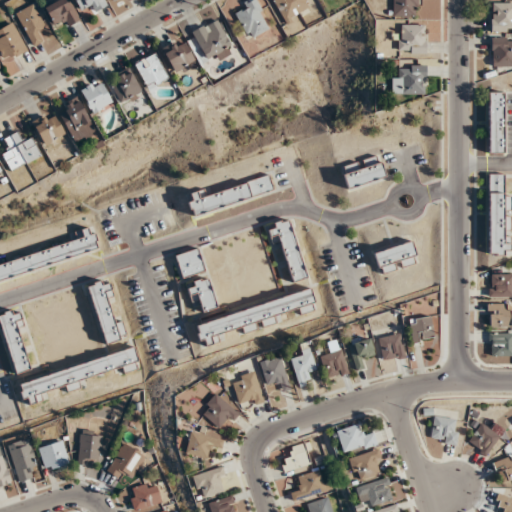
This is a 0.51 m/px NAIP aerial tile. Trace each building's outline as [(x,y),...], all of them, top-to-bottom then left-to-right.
[(67,27),(81,17),(68,0),(67,0),(65,2),(63,0),(55,0),(44,9),(55,24),(61,19),(67,27)] [(75,0),(80,9),(89,4),(94,13),(108,5),(105,0),(75,0)] [(270,28),(255,0),(250,0),(233,9),(248,39),(270,28)] [(392,0),(393,17),(418,17),(418,0),(392,0)] [(511,3),(491,4),(491,31),(511,30),(511,3)] [(33,45),(50,36),(33,4),(16,13),(33,45)] [(219,59),(228,54),(224,47),(231,43),(217,18),(192,32),(206,58),(215,52),(219,59)] [(0,54),(4,63),(27,51),(13,23),(0,29),(0,54)] [(398,54),(426,54),(426,25),(398,25),(398,54)] [(511,37),(491,38),(491,67),(511,66),(511,37)] [(163,49),(176,73),(196,62),(182,38),(163,49)] [(167,80),(157,54),(135,62),(146,89),(167,80)] [(391,93),(426,93),(426,65),(401,65),(401,75),(391,75),(391,93)] [(108,81),(119,104),(142,92),(130,70),(108,81)] [(80,90),(93,113),(113,103),(100,79),(80,90)] [(503,153),(503,92),(487,92),(487,153),(503,153)] [(96,133),(78,97),(62,105),(65,111),(59,114),(74,144),(96,133)] [(42,144),(64,136),(55,112),(33,120),(42,144)] [(4,139),(9,149),(1,153),(11,171),(41,155),(30,135),(21,140),(17,132),(4,139)] [(363,161),(363,162),(340,169),(347,190),(386,177),(379,156),(363,161)] [(511,255),(511,194),(503,194),(503,173),(487,173),(487,255),(511,255)] [(274,192),(269,176),(206,194),(204,189),(185,194),(191,216),(274,192)] [(280,241),(291,282),(305,278),(289,220),(266,226),(271,244),(280,241)] [(0,278),(99,253),(92,227),(75,231),(77,241),(0,261),(0,278)] [(373,252),(379,274),(418,264),(412,241),(373,252)] [(205,270),(197,247),(174,256),(182,279),(205,270)] [(511,296),(511,273),(488,273),(488,297),(511,296)] [(217,308),(209,277),(186,283),(191,303),(199,301),(202,312),(217,308)] [(104,345),(127,338),(122,320),(114,322),(108,301),(114,299),(108,278),(87,284),(104,345)] [(194,322),(200,347),(221,342),(219,334),(241,328),(243,333),(282,323),(280,313),(299,308),(300,315),(317,310),(312,291),(194,322)] [(510,327),(509,303),(487,303),(488,327),(510,327)] [(30,370),(18,328),(23,327),(18,308),(0,312),(0,325),(14,374),(30,370)] [(412,343),(434,340),(432,316),(409,319),(412,343)] [(511,332),(489,333),(489,355),(511,354),(511,332)] [(405,356),(400,333),(378,338),(383,361),(405,356)] [(355,370),(365,368),(363,358),(374,356),(370,337),(349,342),(355,370)] [(327,379),(349,372),(338,339),(327,343),(330,353),(319,356),(327,379)] [(17,381),(24,406),(46,400),(44,392),(65,386),(67,392),(85,387),(82,378),(119,368),(121,374),(140,369),(135,349),(17,381)] [(316,369),(310,350),(289,356),(299,385),(310,382),(307,372),(316,369)] [(291,388),(277,356),(258,364),(267,386),(277,381),(281,392),(291,388)] [(243,409),(265,399),(252,371),(230,381),(243,409)] [(221,432),(238,414),(216,393),(199,411),(221,432)] [(430,441),(455,444),(458,420),(433,416),(430,441)] [(500,438),(482,423),(467,441),(485,456),(500,438)] [(343,454),(376,446),(373,432),(360,434),(358,425),(337,430),(343,454)] [(212,452),(219,454),(222,440),(190,432),(185,454),(210,460),(212,452)] [(78,465),(88,465),(88,458),(100,458),(100,433),(78,433),(78,465)] [(17,481),(37,476),(29,440),(8,444),(17,481)] [(44,470),(69,464),(63,441),(39,447),(44,470)] [(146,457),(124,442),(106,469),(127,484),(146,457)] [(307,452),(312,451),(310,442),(288,447),(290,459),(281,461),(283,471),(310,465),(307,452)] [(356,483),(385,472),(377,449),(348,460),(356,483)] [(0,454),(0,487),(11,484),(1,454),(0,454)] [(511,461),(503,455),(491,469),(508,483),(511,478),(511,461)] [(218,484),(226,481),(221,467),(193,476),(200,499),(221,493),(218,484)] [(329,479),(323,482),(317,469),(296,479),(300,487),(289,492),(295,504),(332,486),(329,479)] [(356,485),(360,507),(393,501),(389,479),(356,485)] [(134,510),(161,501),(154,481),(127,490),(134,510)] [(502,511),(511,511),(511,498),(498,493),(494,504),(504,508),(502,511)] [(207,503),(210,511),(235,511),(230,496),(207,503)] [(332,511),(328,497),(306,504),(307,511),(332,511)]
